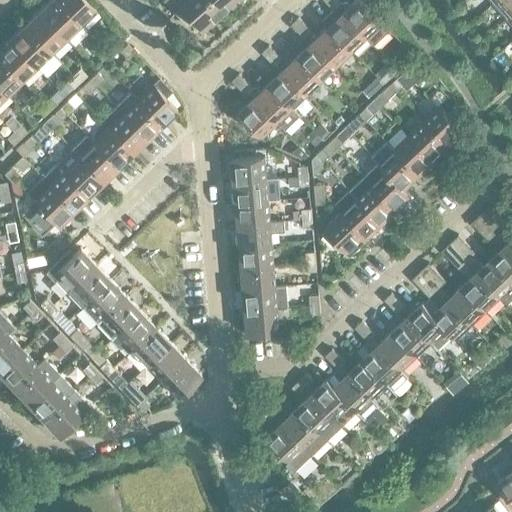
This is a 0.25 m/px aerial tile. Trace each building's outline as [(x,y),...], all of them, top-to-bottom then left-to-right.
[(58,0),(47,0),(39,8),(65,36),(72,43),(86,30),(79,23),(80,22),(58,0)] [(88,0),(58,0),(80,22),(95,7),(88,0)] [(220,12),(209,0),(164,0),(186,25),(192,19),(201,29),(204,26),(206,28),(213,22),(211,20),(220,12)] [(209,0),(220,12),(229,4),(231,6),(237,0),(209,0)] [(323,18),(329,25),(353,50),(368,36),(333,0),(327,0),(334,7),(323,18)] [(333,0),(368,36),(374,44),(390,29),(362,0),(355,0),(350,5),(347,2),(340,1),(339,0),(333,0)] [(511,0),(495,0),(494,1),(508,16),(511,12),(511,0)] [(39,8),(24,23),(50,50),(65,36),(39,8)] [(292,22),(299,29),(305,23),(298,16),(292,22)] [(24,23),(9,37),(35,64),(50,50),(24,23)] [(305,23),(299,29),(305,36),(311,30),(305,23)] [(329,25),(314,39),(338,64),(353,50),(329,25)] [(9,37),(0,45),(0,56),(21,78),(35,64),(9,37)] [(109,39),(102,46),(109,52),(116,46),(109,39)] [(314,39),(299,53),(323,78),(338,64),(314,39)] [(119,49),(126,56),(133,50),(126,43),(119,49)] [(262,51),(269,58),(276,51),(269,44),(262,51)] [(109,52),(102,46),(95,52),(102,59),(109,52)] [(276,51),(269,58),(276,64),(282,58),(276,51)] [(299,53),(284,67),(309,92),(323,78),(299,53)] [(0,56),(0,86),(6,92),(21,78),(0,56)] [(378,75),(384,82),(391,76),(399,68),(390,58),(376,72),(378,75)] [(80,67),(73,74),(79,81),(87,74),(80,67)] [(284,67),(270,81),(294,107),(309,92),(284,67)] [(97,71),(89,78),(96,85),(103,78),(97,71)] [(233,79),(239,85),(246,79),(239,72),(233,79)] [(73,74),(58,88),(65,95),(79,81),(73,74)] [(378,75),(363,88),(370,95),(384,82),(378,75)] [(159,76),(137,98),(161,123),(177,108),(166,96),(172,90),(159,76)] [(396,77),(390,83),(397,90),(403,84),(396,77)] [(96,85),(89,78),(83,85),(89,91),(96,85)] [(246,79),(239,85),(245,92),(252,86),(246,79)] [(255,95),(279,121),(286,128),(301,114),(294,107),(270,81),(255,95)] [(390,83),(375,97),(382,104),(397,90),(390,83)] [(58,88),(43,102),(50,109),(65,95),(58,88)] [(130,91),(116,105),(147,137),(161,123),(137,98),(130,91)] [(75,92),(60,106),(67,113),(82,99),(75,92)] [(279,121),(255,95),(239,110),(263,136),(279,121)] [(375,97),(361,111),(367,118),(382,104),(375,97)] [(50,109),(43,102),(36,108),(43,115),(50,109)] [(440,104),(424,119),(448,144),(464,129),(440,104)] [(108,126),(132,151),(147,137),(116,105),(101,119),(108,126)] [(67,113),(60,106),(53,113),(60,120),(67,113)] [(361,111),(346,125),(353,132),(367,118),(361,111)] [(424,119),(409,133),(433,158),(448,144),(424,119)] [(20,123),(13,130),(20,137),(27,130),(20,123)] [(346,125),(331,139),(338,146),(353,132),(346,125)] [(108,126),(93,140),(118,165),(132,151),(108,126)] [(37,127),(30,134),(37,141),(44,135),(37,127)] [(20,137),(13,130),(7,136),(13,143),(20,137)] [(72,148),(78,154),(103,179),(118,165),(93,140),(86,133),(72,148)] [(409,133),(394,147),(419,172),(433,158),(409,133)] [(37,141),(30,134),(23,141),(30,148),(37,141)] [(331,139),(316,153),(323,161),(338,146),(331,139)] [(372,155),(379,162),(379,161),(411,194),(411,193),(405,186),(419,172),(394,147),(388,140),(372,155)] [(292,152),(305,157),(309,153),(300,144),(292,152)] [(326,163),(323,161),(316,153),(312,157),(314,175),(326,163)] [(78,154),(64,169),(88,194),(103,179),(78,154)] [(232,157),(234,180),(267,177),(265,155),(232,157)] [(379,161),(379,162),(365,175),(396,208),(411,194),(379,161)] [(57,162),(42,176),(74,208),(88,194),(64,169),(57,162)] [(298,165),(299,174),(309,173),(308,164),(298,165)] [(4,172),(11,179),(17,173),(11,166),(4,172)] [(309,173),(299,174),(300,184),(309,183),(309,173)] [(365,175),(350,189),(381,222),(396,208),(365,175)] [(74,208),(42,176),(27,191),(58,223),(74,208)] [(234,180),(236,202),(269,199),(268,188),(280,187),(279,176),(267,177),(234,180)] [(315,183),(315,193),(325,192),(324,182),(315,183)] [(335,203),(342,210),(366,236),(381,222),(350,189),(335,203)] [(8,190),(0,191),(0,199),(0,201),(10,199),(8,190)] [(325,192),(315,193),(316,202),(325,201),(325,192)] [(236,202),(238,223),(271,220),(269,199),(236,202)] [(511,230),(488,205),(480,213),(511,246),(511,230)] [(302,208),(303,217),(312,216),(312,207),(302,208)] [(366,236),(342,210),(326,225),(328,227),(322,232),(335,245),(340,240),(351,251),(366,236)] [(499,249),(492,255),(511,276),(511,246),(480,213),(472,221),(499,249)] [(312,216),(303,217),(304,227),(313,226),(312,216)] [(238,223),(240,244),(273,242),(272,231),(286,230),(285,219),(271,220),(238,223)] [(5,222),(7,232),(16,230),(14,220),(5,222)] [(16,230),(7,232),(8,241),(18,239),(16,230)] [(459,233),(451,241),(501,295),(508,301),(511,297),(511,276),(492,255),(486,262),(459,233)] [(469,277),(462,283),(487,309),(501,295),(451,241),(442,249),(469,277)] [(240,244),(242,266),(274,263),(273,242),(240,244)] [(62,275),(72,285),(96,263),(80,246),(73,253),(69,248),(46,271),(55,281),(62,275)] [(306,250),(307,260),(316,259),(315,250),(306,250)] [(27,257),(28,265),(46,262),(44,254),(27,257)] [(316,259),(307,260),(308,270),(317,269),(316,259)] [(13,262),(15,271),(24,270),(22,260),(13,262)] [(429,261),(421,269),(472,323),(487,309),(462,283),(456,290),(429,261)] [(82,306),(87,301),(111,278),(96,263),(72,285),(67,290),(82,306)] [(242,266),(244,288),(276,285),(274,263),(242,266)] [(423,300),(423,301),(457,337),(472,323),(421,269),(413,277),(439,305),(434,311),(423,300)] [(24,270),(15,271),(17,281),(26,279),(24,270)] [(87,301),(102,316),(126,294),(111,278),(87,301)] [(244,288),(246,309),(278,306),(276,285),(244,288)] [(385,298),(392,305),(398,298),(392,292),(385,298)] [(310,294),(311,303),(320,302),(319,293),(310,294)] [(96,322),(111,338),(141,309),(126,294),(102,316),(96,322)] [(39,302),(46,309),(53,303),(46,295),(39,302)] [(398,298),(392,305),(398,311),(405,305),(398,298)] [(22,305),(29,312),(36,306),(29,299),(22,305)] [(408,315),(432,340),(438,347),(452,334),(456,338),(457,337),(423,301),(408,315)] [(320,302),(311,303),(311,312),(320,312),(320,302)] [(53,303),(46,309),(53,317),(60,310),(53,303)] [(278,306),(246,309),(248,332),(280,329),(279,318),(292,314),(291,305),(278,306)] [(36,306),(29,312),(35,319),(42,313),(36,306)] [(128,352),(132,348),(155,325),(141,309),(111,338),(119,347),(122,346),(128,352)] [(408,315),(393,329),(417,354),(432,340),(408,315)] [(356,326),(362,332),(369,326),(362,320),(356,326)] [(132,348),(147,363),(170,341),(155,325),(132,348)] [(369,326),(362,332),(369,339),(375,333),(369,326)] [(69,334),(76,341),(82,334),(76,327),(69,334)] [(393,329),(378,343),(402,368),(417,354),(393,329)] [(52,337),(59,344),(65,337),(59,331),(52,337)] [(0,339),(0,369),(22,348),(7,333),(0,339)] [(82,334),(76,341),(83,348),(89,341),(82,334)] [(65,337),(59,344),(65,350),(72,344),(65,337)] [(147,363),(162,379),(185,356),(170,341),(147,363)] [(363,357),(387,382),(395,390),(410,376),(402,368),(378,343),(363,357)] [(0,369),(0,372),(13,387),(37,364),(22,348),(0,369)] [(326,354),(332,361),(339,354),(333,348),(326,354)] [(339,354),(332,361),(339,367),(345,361),(339,354)] [(185,356),(162,379),(177,395),(201,373),(185,356)] [(363,357),(348,371),(373,396),(387,382),(363,357)] [(99,365),(106,372),(113,366),(106,359),(99,365)] [(81,368),(88,375),(95,369),(88,362),(81,368)] [(13,387),(28,402),(52,380),(37,364),(13,387)] [(113,366),(106,372),(112,379),(119,373),(113,366)] [(95,369),(88,375),(95,382),(102,375),(95,369)] [(328,377),(327,378),(358,410),(365,417),(380,404),(373,396),(348,371),(335,384),(328,377)] [(28,402),(43,418),(75,388),(60,372),(52,380),(28,402)] [(307,372),(300,378),(306,385),(313,379),(307,372)] [(306,385),(300,378),(293,385),(299,392),(306,385)] [(327,378),(312,392),(343,424),(358,410),(327,378)] [(75,388),(43,418),(59,434),(90,404),(75,388)] [(129,397),(136,403),(142,397),(135,391),(129,397)] [(312,392),(297,406),(328,438),(343,424),(312,392)] [(142,397),(136,403),(142,410),(148,404),(142,397)] [(277,400),(270,407),(277,413),(283,407),(277,400)] [(297,406),(282,420),(313,452),(328,438),(297,406)] [(277,413),(270,407),(263,413),(270,420),(277,413)] [(313,452),(282,420),(267,435),(290,459),(287,463),(294,471),(313,452)] [(511,459),(506,464),(511,470),(498,479),(511,497),(511,459)] [(282,486),(294,499),(302,491),(291,479),(282,486)] [(478,505),(471,511),(503,511),(495,502),(483,511),(478,505)]
